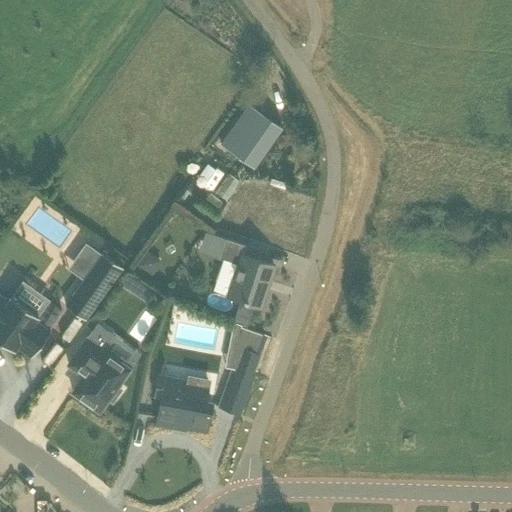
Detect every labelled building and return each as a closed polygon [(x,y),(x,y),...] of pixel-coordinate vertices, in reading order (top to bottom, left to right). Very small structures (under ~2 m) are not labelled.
[(249,104),(232,128),(243,136),(231,152),(253,167),(282,126),(249,104)] [(257,177),(238,234),(271,245),(289,187),(257,177)] [(241,326),(246,328),(254,304),(260,306),(274,265),(242,255),(247,239),(236,236),(224,231),(216,256),(224,258),(213,290),(241,299),(233,321),(242,324),(241,326)] [(136,265),(151,275),(162,260),(147,250),(136,265)] [(85,319),(122,267),(103,253),(66,305),(85,319)] [(131,292),(139,281),(127,272),(119,283),(131,292)] [(9,299),(0,292),(0,338),(14,348),(17,344),(32,355),(50,329),(36,318),(38,314),(12,295),(9,299)] [(164,311),(168,300),(162,298),(158,309),(164,311)] [(128,369),(103,351),(87,339),(86,339),(68,364),(69,365),(71,362),(86,372),(72,392),(99,411),(108,399),(112,402),(122,389),(117,386),(128,369)] [(253,373),(235,367),(221,405),(220,407),(238,413),(253,373)] [(189,381),(159,375),(156,395),(162,396),(156,423),(173,426),(174,423),(207,430),(212,403),(205,401),(206,393),(188,389),(189,381)]
